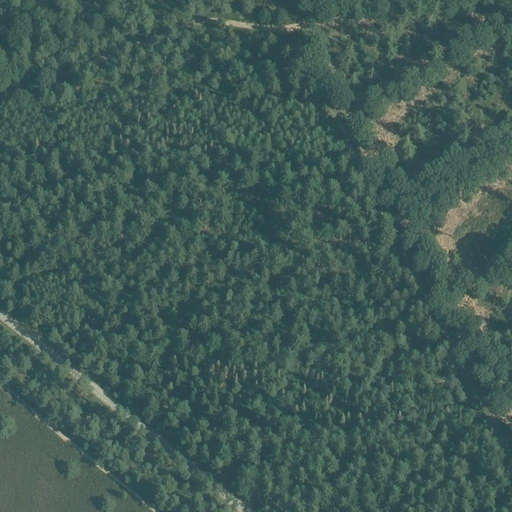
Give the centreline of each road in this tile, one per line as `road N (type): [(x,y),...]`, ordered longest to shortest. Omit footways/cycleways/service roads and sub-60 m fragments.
road 1 (track): [(291,28),(393,235),(511,446)]
road 2 (track): [(332,0),(291,28),(200,21),(0,99)]
road 3 (unclassified): [(244,511),(0,313)]
road 4 (track): [(0,385),(155,511)]
